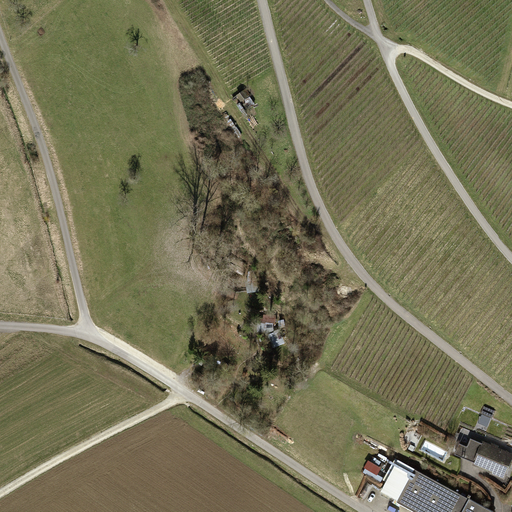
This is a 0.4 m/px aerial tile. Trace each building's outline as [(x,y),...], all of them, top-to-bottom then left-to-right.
[(254,271),(249,272),(248,281),(246,281),(248,293),(260,292),(257,277),(254,271)] [(276,315),(264,315),(263,318),(259,318),(258,332),(273,333),(268,335),(273,348),(286,343),(279,329),(274,331),(274,324),(276,324),(276,315)] [(511,463),(511,453),(482,442),(473,465),(506,478),(511,463)] [(371,460),(366,466),(378,474),(382,468),(371,460)] [(415,511),(489,511),(412,469),(410,473),(394,464),(380,488),(398,498),(396,501),(415,511)]
